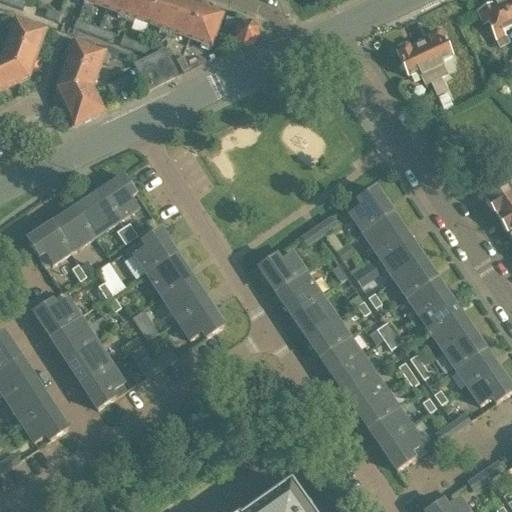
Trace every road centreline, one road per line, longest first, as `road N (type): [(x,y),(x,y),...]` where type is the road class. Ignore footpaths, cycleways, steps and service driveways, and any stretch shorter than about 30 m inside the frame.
road 1 (residential): [(511,304),(330,31)]
road 2 (residential): [(5,511),(271,335)]
road 3 (residential): [(271,335),(139,123)]
road 4 (residential): [(399,511),(271,335)]
road 5 (residential): [(139,123),(292,49)]
road 6 (residential): [(0,191),(139,123)]
